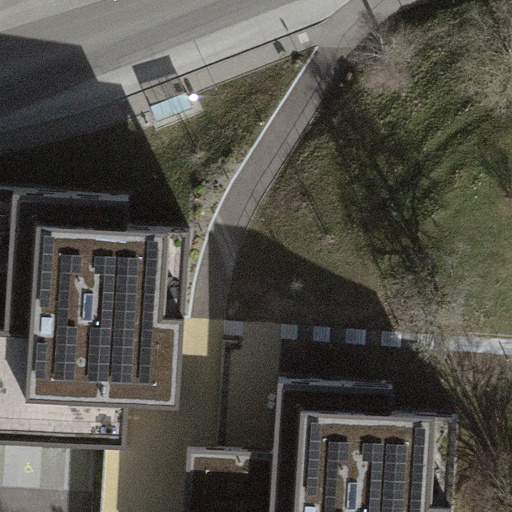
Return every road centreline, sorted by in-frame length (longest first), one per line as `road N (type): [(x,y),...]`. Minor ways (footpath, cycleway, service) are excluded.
road 1 (track): [(205,329),(220,246),(241,199),(379,0)]
road 2 (secondary): [(0,66),(184,0)]
